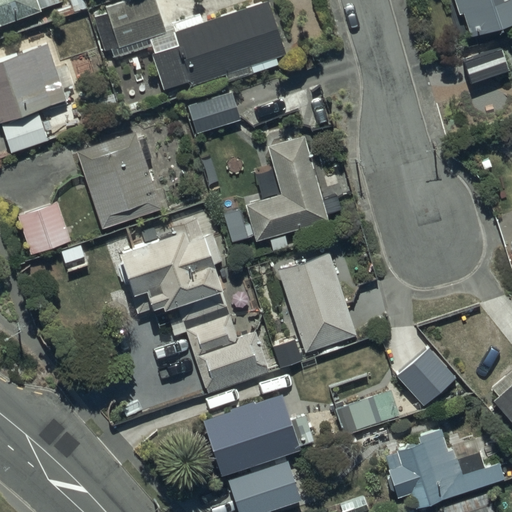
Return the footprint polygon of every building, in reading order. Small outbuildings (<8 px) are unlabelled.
[(0,0),(0,22),(35,9),(34,6),(52,0),(0,0)] [(187,79),(189,85),(223,73),(225,81),(286,60),(265,0),(261,0),(200,22),(197,15),(162,27),(152,0),(121,0),(102,7),(103,10),(89,15),(101,50),(108,47),(111,56),(150,43),(152,49),(149,51),(162,88),(187,79)] [(511,0),(451,0),(456,13),(459,12),(467,34),(511,18),(511,0)] [(0,54),(0,133),(7,152),(48,138),(36,107),(63,98),(44,40),(18,49),(0,54)] [(462,56),(469,79),(509,67),(501,44),(462,56)] [(238,118),(228,89),(184,104),(193,133),(238,118)] [(132,129),(73,149),(99,227),(158,207),(132,129)] [(252,241),(266,237),(269,250),(286,246),(283,233),(326,221),(323,212),(339,208),(335,193),(319,197),(301,134),(265,144),(279,193),(221,210),(229,241),(251,235),(252,241)] [(55,201),(15,215),(28,253),(68,240),(55,201)] [(133,241),(111,248),(126,293),(138,289),(144,307),(154,304),(155,308),(173,302),(204,393),(268,372),(252,324),(231,332),(209,265),(218,263),(216,257),(226,253),(220,235),(198,242),(196,234),(185,237),(179,221),(132,237),(133,241)] [(327,249),(272,268),(302,352),(354,334),(327,249)] [(454,377),(425,345),(392,375),(420,406),(454,377)] [(511,363),(487,386),(495,394),(490,399),(511,424),(511,363)] [(389,388),(332,407),(341,433),(398,413),(389,388)] [(279,393),(199,417),(216,473),(296,449),(294,444),(312,438),(304,412),(286,418),(279,393)] [(407,492),(411,506),(496,479),(497,481),(511,476),(511,453),(494,459),(490,446),(475,450),(470,435),(458,439),(457,433),(453,434),(449,422),(414,433),(415,438),(379,450),(394,496),(407,492)] [(257,464),(224,475),(228,487),(223,488),(230,511),(245,511),(298,494),(289,466),(261,475),(257,464)] [(493,511),(487,489),(435,504),(437,511),(493,511)]
